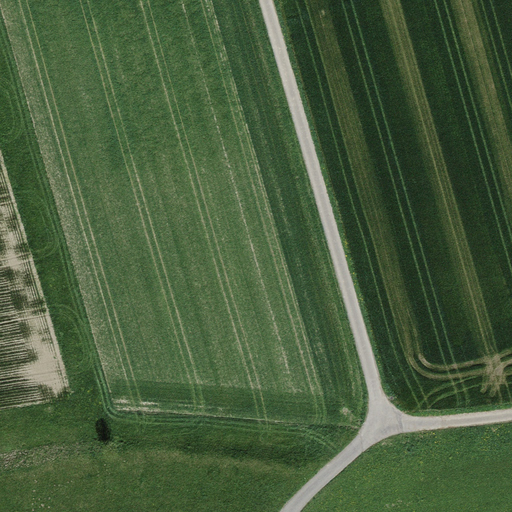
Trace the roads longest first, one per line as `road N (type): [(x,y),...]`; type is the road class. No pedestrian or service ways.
road 1 (track): [(289,511),(381,424),(265,0)]
road 2 (track): [(381,424),(511,413)]
